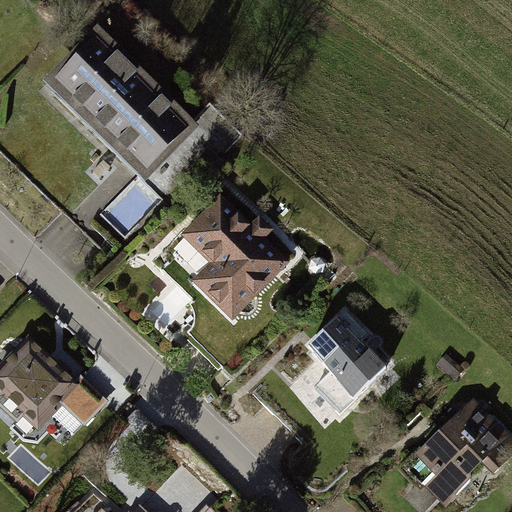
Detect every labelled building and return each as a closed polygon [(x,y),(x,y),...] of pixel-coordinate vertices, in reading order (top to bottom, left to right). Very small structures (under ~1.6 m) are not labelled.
[(94,25),(37,82),(138,184),(195,127),(94,25)] [(226,187),(182,233),(211,260),(194,278),(237,320),(299,256),(276,235),(284,226),(266,209),(258,217),(226,187)] [(327,373),(311,389),(335,414),(391,362),(340,308),(300,345),(327,373)] [(33,338),(0,374),(0,386),(42,424),(60,405),(82,424),(110,393),(68,355),(60,363),(33,338)] [(511,432),(475,398),(424,453),(428,456),(415,470),(425,480),(408,497),(424,511),(428,511),(441,499),(448,505),(487,463),(497,472),(511,456),(511,432)] [(138,511),(105,481),(76,511),(154,511),(146,503),(138,511)]
